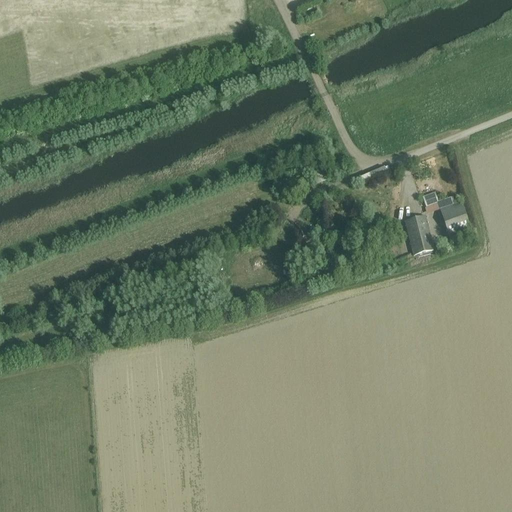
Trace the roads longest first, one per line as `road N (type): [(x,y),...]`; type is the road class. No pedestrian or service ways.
road 1 (unclassified): [(280,0),(345,140),(366,165),(511,114)]
road 2 (track): [(303,49),(0,140)]
road 3 (track): [(0,371),(82,355),(93,511)]
